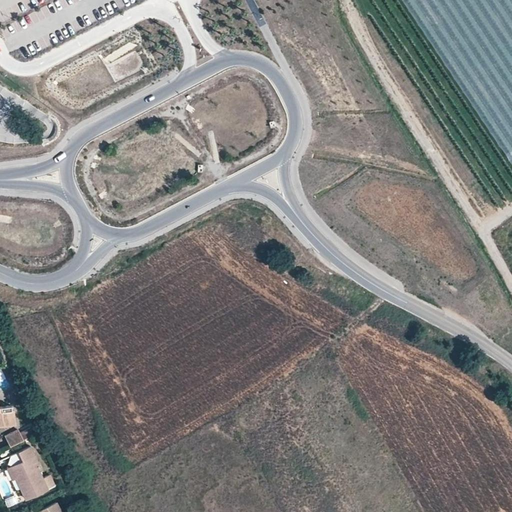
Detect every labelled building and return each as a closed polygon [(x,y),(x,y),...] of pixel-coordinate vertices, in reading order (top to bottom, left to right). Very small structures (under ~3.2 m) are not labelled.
[(0,419),(3,420),(3,424),(16,422),(13,408),(3,408),(2,403),(0,403),(0,419)] [(7,433),(12,443),(23,438),(18,427),(7,433)] [(21,460),(12,464),(17,475),(15,476),(25,498),(46,487),(35,463),(38,462),(29,445),(16,451),(21,460)] [(7,463),(12,464),(21,460),(16,451),(8,455),(7,463)] [(12,478),(15,476),(17,475),(12,464),(6,467),(12,478)] [(60,511),(55,500),(40,509),(41,511),(60,511)]
